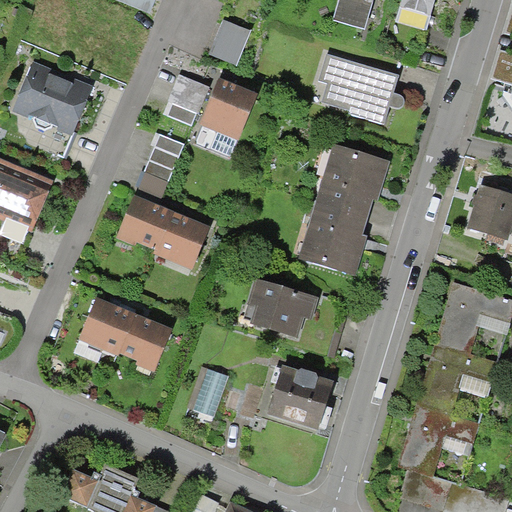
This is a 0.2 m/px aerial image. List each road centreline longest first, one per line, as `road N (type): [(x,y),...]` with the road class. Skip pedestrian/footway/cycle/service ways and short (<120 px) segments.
road 1 (residential): [(487,0),(335,511)]
road 2 (residential): [(11,388),(173,12)]
road 3 (residential): [(69,409),(301,511)]
